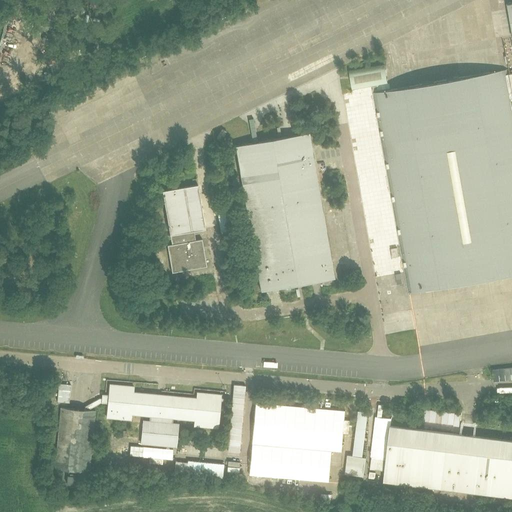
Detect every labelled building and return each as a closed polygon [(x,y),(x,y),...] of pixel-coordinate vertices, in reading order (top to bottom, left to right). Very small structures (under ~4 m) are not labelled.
[(385,65),(350,71),(353,89),(388,82),(385,65)] [(376,133),(377,137),(381,136),(408,293),(511,274),(511,73),(509,74),(509,70),(508,69),(373,93),(380,132),(376,133)] [(40,104),(37,113),(43,114),(46,106),(40,104)] [(261,291),(287,287),(286,287),(286,288),(286,289),(287,290),(288,290),(289,290),(289,289),(289,288),(294,287),(294,286),(334,278),(309,133),(235,146),(261,291)] [(162,191),(172,245),(167,245),(172,273),(207,267),(202,239),(192,241),(191,231),(205,228),(198,184),(162,191)] [(238,232),(234,211),(217,214),(221,235),(238,232)] [(207,301),(181,298),(179,316),(205,319),(207,301)] [(84,410),(89,410),(90,408),(101,402),(108,403),(107,418),(130,420),(131,414),(150,416),(150,421),(143,420),(141,443),(176,447),(178,424),(172,423),(172,418),(195,420),(194,426),(218,428),(221,395),(197,392),(197,398),(163,395),(163,397),(159,396),(159,394),(132,392),(133,387),(133,386),(110,384),(109,395),(105,395),(104,399),(100,398),(85,407),(84,410)] [(95,411),(89,410),(84,410),(82,409),(82,410),(74,410),(73,409),(60,407),(54,469),(62,470),(61,486),(80,488),(82,472),(89,472),(93,439),(95,411)] [(367,416),(358,415),(352,458),(361,459),(367,416)] [(432,488),(432,486),(436,487),(436,488),(511,497),(511,440),(391,426),(384,482),(432,488)] [(347,457),(344,476),(363,478),(366,460),(361,459),(352,458),(347,457)] [(454,497),(440,495),(438,509),(453,511),(454,497)]
